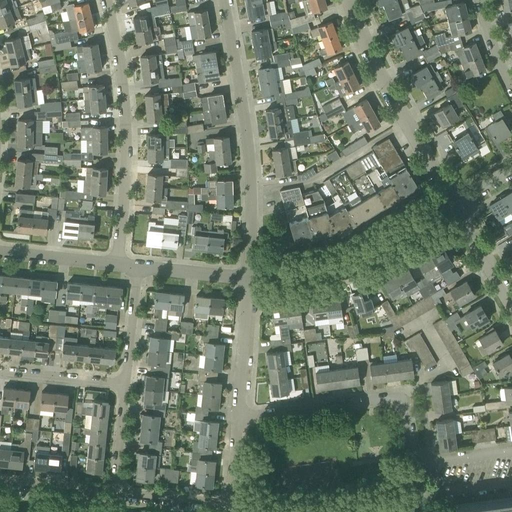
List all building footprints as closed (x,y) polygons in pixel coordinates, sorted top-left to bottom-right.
[(0,0),(0,14),(17,8),(17,7),(15,8),(12,0),(0,0)] [(305,13),(311,12),(326,8),(323,0),(301,0),(295,2),(295,3),(302,1),(305,13)] [(406,0),(394,0),(383,4),(389,19),(406,13),(409,19),(423,13),(423,12),(421,6),(420,5),(405,10),(403,4),(407,3),(406,0)] [(511,9),(511,0),(500,0),(503,11),(511,9)] [(62,8),(61,7),(60,2),(50,5),(52,11),(62,8)] [(248,18),(269,15),(270,14),(268,2),(261,3),(246,5),(248,18)] [(65,6),(69,20),(89,16),(87,3),(74,6),(73,4),(65,6)] [(435,10),(434,3),(421,6),(423,12),(435,10)] [(444,7),(447,22),(466,17),(463,3),(444,7)] [(168,8),(169,14),(186,11),(185,5),(176,7),(168,8)] [(17,8),(0,14),(0,27),(22,20),(17,8)] [(189,26),(208,22),(205,9),(187,13),(189,26)] [(287,12),(288,18),(288,20),(295,18),(294,11),(287,12)] [(271,15),(270,14),(269,15),(270,22),(288,18),(287,12),(276,14),(271,15)] [(26,20),(28,27),(44,21),(42,13),(36,15),(36,17),(26,20)] [(426,19),(423,13),(409,19),(411,25),(426,19)] [(147,15),(147,16),(144,16),(144,15),(139,16),(139,18),(132,19),(135,32),(148,29),(150,28),(156,27),(154,14),(147,15)] [(295,18),(288,20),(289,23),(290,28),(307,22),(305,15),(295,18)] [(69,20),(71,30),(72,33),(92,28),(89,16),(69,20)] [(470,31),(466,17),(447,22),(451,36),(470,31)] [(270,22),(271,28),(272,28),(283,26),(284,29),(290,28),(289,23),(288,20),(288,18),(270,22)] [(42,34),(47,33),(44,21),(28,27),(30,32),(40,29),(42,34)] [(210,35),(208,22),(189,26),(192,39),(198,38),(210,35)] [(310,29),(307,22),(290,28),(292,34),(310,29)] [(322,40),(336,35),(331,22),(310,30),(313,37),(319,34),(322,40)] [(137,44),(158,40),(158,41),(161,40),(159,27),(156,27),(150,28),(148,29),(135,32),(137,44)] [(414,30),(408,33),(406,28),(391,35),(396,46),(400,45),(417,37),(414,30)] [(253,45),(268,42),(265,29),(251,32),(253,45)] [(65,32),(55,34),(49,36),(51,45),(52,45),(70,41),(69,35),(72,34),(72,33),(71,30),(68,31),(68,32),(65,32)] [(448,44),(444,33),(433,36),(437,45),(438,47),(448,44)] [(4,42),(7,54),(21,51),(29,49),(31,48),(28,35),(25,36),(25,37),(4,42)] [(340,48),(336,35),(322,40),(324,47),(319,50),(321,55),(340,48)] [(421,35),(417,37),(400,45),(406,59),(418,54),(421,53),(424,59),(440,51),(438,47),(437,45),(426,50),(425,47),(426,47),(421,35)] [(175,45),(174,41),(174,37),(163,38),(164,46),(175,45)] [(192,41),(180,44),(179,40),(174,41),(175,45),(176,51),(182,49),(193,47),(192,41)] [(71,48),(70,41),(52,45),(53,51),(71,48)] [(276,41),(274,41),(268,42),(253,45),(256,58),(270,55),(269,50),(277,49),(276,41)] [(461,64),(479,57),(474,43),(455,51),(458,57),(461,64)] [(76,48),(77,53),(78,60),(99,57),(96,44),(76,48)] [(450,50),(448,44),(438,47),(440,51),(441,53),(450,50)] [(176,52),(176,51),(175,45),(164,46),(166,54),(176,52)] [(194,54),(193,47),(182,49),(183,55),(194,54)] [(29,49),(21,51),(7,54),(10,67),(32,61),(29,49)] [(440,53),(441,53),(440,51),(424,59),(427,64),(431,61),(432,62),(441,57),(440,53)] [(195,61),(196,69),(215,65),(213,52),(192,56),(193,61),(195,61)] [(274,62),(277,61),(289,59),(288,52),(273,55),(274,62)] [(141,70),(163,68),(161,55),(139,57),(141,70)] [(76,61),(77,67),(78,73),(101,69),(99,57),(78,60),(76,61)] [(277,61),(278,67),(280,67),(290,65),(301,63),(299,57),(289,59),(277,61)] [(479,57),(461,64),(464,71),(466,78),(485,70),(479,57)] [(321,64),(319,58),(302,66),(303,70),(304,72),(314,68),(321,64)] [(37,62),(39,68),(55,65),(54,59),(37,62)] [(346,61),(333,68),(339,80),(352,74),(346,61)] [(39,68),(40,74),(57,71),(55,65),(39,68)] [(215,65),(196,69),(195,69),(197,80),(198,83),(205,82),(205,80),(218,78),(215,65)] [(417,86),(420,84),(435,76),(429,65),(410,75),(417,86)] [(258,70),(260,84),(283,80),(280,67),(278,67),(272,68),(272,67),(258,70)] [(142,83),(164,80),(163,68),(141,70),(142,83)] [(304,72),(305,76),(306,79),(316,74),(314,68),(304,72)] [(66,82),(75,80),(77,80),(76,73),(66,74),(66,82)] [(358,87),(352,74),(339,80),(335,83),(327,86),(330,92),(337,89),(342,87),(345,93),(358,87)] [(435,76),(420,84),(428,98),(443,90),(435,76)] [(327,86),(335,83),(332,77),(325,81),(327,86)] [(15,93),(36,90),(35,78),(13,80),(15,93)] [(180,78),(171,79),(172,87),(181,86),(181,85),(180,78)] [(290,79),(283,80),(260,84),(262,97),(276,94),(277,99),(282,98),(283,100),(296,98),(311,95),(308,86),(307,86),(303,89),(295,91),(296,92),(292,92),(290,79)] [(75,80),(66,82),(62,82),(63,92),(78,90),(77,80),(75,80)] [(465,81),(454,86),(457,92),(467,87),(465,81)] [(194,83),(181,85),(181,86),(182,93),(195,90),(194,83)] [(83,87),(84,100),(104,98),(103,86),(83,87)] [(181,86),(172,87),(173,93),(179,92),(180,99),(183,98),(182,93),(181,86)] [(457,92),(454,86),(444,92),(447,98),(455,93),(457,92)] [(38,104),(36,90),(15,93),(16,105),(31,104),(31,105),(38,104)] [(455,93),(447,98),(445,99),(448,105),(435,113),(442,126),(456,118),(452,111),(462,105),(455,93)] [(168,106),(167,94),(144,97),(146,109),(166,107),(168,106)] [(201,103),(203,111),(223,108),(220,94),(199,98),(200,103),(201,103)] [(84,100),(84,107),(85,113),(105,111),(104,98),(84,100)] [(285,107),(285,106),(292,105),(298,104),(296,98),(283,100),(284,107),(285,107)] [(320,115),(342,104),(338,98),(317,109),(320,115)] [(372,112),(365,99),(347,110),(350,114),(355,112),(359,119),(372,112)] [(60,111),(60,102),(40,103),(40,112),(45,112),(60,111)] [(321,122),(345,110),(342,104),(320,115),(318,116),(321,122)] [(147,121),(167,119),(166,107),(146,109),(147,121)] [(285,107),(284,107),(264,111),(267,123),(288,120),(285,107)] [(223,108),(203,111),(204,118),(202,118),(203,124),(225,120),(223,108)] [(496,141),(509,133),(501,119),(503,118),(499,111),(491,115),(495,122),(487,127),(487,128),(484,130),(489,138),(491,137),(493,138),(494,138),(496,141)] [(356,137),(379,124),(372,112),(359,119),(354,122),(358,129),(353,132),(356,137)] [(185,126),(185,119),(173,119),(173,127),(185,126)] [(42,120),(40,120),(17,120),(17,133),(31,133),(42,133),(42,120)] [(289,133),(289,134),(292,133),(290,120),(288,120),(267,123),(269,136),(289,133)] [(186,134),(203,131),(201,123),(185,126),(186,133),(186,134)] [(81,140),(86,140),(106,140),(106,127),(82,128),(80,128),(81,140)] [(289,134),(290,140),(308,136),(307,131),(299,132),(292,133),(289,134)] [(451,142),(452,142),(461,158),(468,153),(470,156),(478,152),(467,132),(451,142)] [(17,145),(39,146),(42,146),(42,133),(31,133),(17,133),(17,145)] [(297,159),(295,146),(304,144),(304,145),(324,141),(323,134),(312,136),(308,136),(290,140),(284,141),(285,148),(271,150),(274,162),(297,159)] [(147,147),(169,147),(168,135),(167,135),(147,135),(147,147)] [(363,136),(341,150),(344,156),(367,142),(363,136)] [(214,143),(214,150),(228,149),(227,137),(205,138),(205,144),(214,143)] [(393,148),(388,139),(371,148),(374,152),(373,153),(376,158),(393,148)] [(106,140),(86,140),(87,147),(86,147),(86,153),(106,152),(106,140)] [(205,151),(204,143),(197,144),(197,152),(205,151)] [(44,147),(44,155),(57,156),(57,148),(44,147)] [(161,154),(161,148),(169,148),(169,147),(147,147),(147,161),(169,160),(169,154),(161,154)] [(416,186),(393,148),(376,158),(380,166),(384,172),(399,197),(416,186)] [(229,162),(228,149),(214,150),(214,151),(208,151),(209,159),(207,159),(208,163),(203,164),(204,173),(217,172),(216,163),(229,162)] [(334,151),(326,156),(331,163),(339,158),(334,151)] [(376,168),(380,166),(376,158),(373,153),(358,162),(384,206),(399,197),(384,172),(379,174),(376,168)] [(43,163),(58,164),(58,156),(57,156),(44,155),(43,163)] [(38,162),(37,161),(31,161),(31,160),(26,159),(26,161),(16,160),(15,173),(37,175),(38,162)] [(187,168),(187,159),(170,159),(171,168),(176,168),(187,168)] [(274,162),(276,175),(297,171),(295,159),(297,159),(274,162)] [(369,214),(384,206),(358,162),(343,170),(369,214)] [(90,173),(89,180),(105,182),(106,169),(86,167),(85,173),(90,173)] [(175,177),(187,177),(187,168),(176,168),(175,177)] [(296,175),(298,181),(305,180),(316,173),(313,168),(302,174),(296,175)] [(354,223),(369,214),(343,170),(328,179),(354,223)] [(36,180),(42,180),(43,175),(37,175),(15,173),(14,185),(35,187),(36,180)] [(145,187),(160,188),(160,180),(167,181),(167,175),(146,174),(145,187)] [(51,176),(50,181),(50,185),(59,186),(60,177),(51,176)] [(339,232),(354,223),(328,179),(323,182),(335,201),(325,208),(332,232),(338,230),(339,232)] [(105,182),(89,180),(77,180),(77,192),(104,194),(105,182)] [(201,194),(231,193),(231,180),(215,180),(215,181),(208,181),(208,188),(201,188),(201,194)] [(167,188),(160,188),(145,187),(144,200),(166,201),(167,188)] [(278,190),(279,191),(294,243),(313,237),(300,194),(298,187),(278,190)] [(325,208),(322,199),(317,189),(300,194),(313,237),(332,232),(325,208)] [(59,198),(74,199),(75,191),(60,190),(59,198)] [(511,191),(501,198),(509,212),(511,216),(511,191)] [(35,195),(15,193),(14,201),(34,203),(35,195)] [(231,206),(231,193),(201,194),(201,200),(216,200),(216,207),(231,206)] [(202,212),(202,204),(194,205),(194,194),(188,194),(187,211),(202,212)] [(498,219),(509,212),(501,198),(490,205),(498,219)] [(92,206),(93,201),(81,200),(80,209),(84,209),(89,210),(92,206)] [(170,201),(170,209),(187,210),(187,202),(170,201)] [(31,232),(33,211),(19,209),(18,216),(16,231),(31,232)] [(34,211),(33,211),(31,232),(45,233),(47,212),(41,211),(40,218),(33,218),(34,211)] [(77,237),(79,215),(70,214),(64,213),(61,235),(77,237)] [(94,217),(92,217),(87,216),(87,218),(79,217),(79,215),(77,237),(92,238),(94,217)] [(179,215),(177,225),(185,226),(186,223),(186,216),(179,215)] [(160,245),(162,225),(154,224),(154,222),(148,221),(146,244),(160,245)] [(511,222),(503,228),(508,236),(511,233),(511,222)] [(160,245),(175,247),(177,225),(163,224),(163,225),(162,225),(160,245)] [(206,250),(208,231),(201,231),(201,228),(194,227),(192,248),(206,250)] [(208,231),(206,250),(220,252),(222,230),(216,230),(216,232),(208,231)] [(430,256),(439,271),(451,263),(442,248),(430,256)] [(431,283),(443,277),(441,274),(439,271),(430,256),(417,263),(425,277),(420,280),(424,285),(430,296),(436,292),(431,283)] [(394,276),(403,290),(415,283),(407,269),(394,276)] [(447,285),(460,278),(457,272),(452,275),(448,269),(441,274),(443,277),(444,280),(447,285)] [(2,276),(0,290),(14,292),(15,277),(2,276)] [(390,297),(403,290),(394,276),(382,283),(390,297)] [(14,292),(22,292),(27,293),(28,278),(15,277),(14,292)] [(27,293),(28,293),(41,294),(42,280),(28,278),(27,293)] [(55,281),(42,280),(41,294),(40,301),(53,303),(55,281)] [(80,298),(81,284),(66,282),(64,304),(70,305),(71,298),(80,298)] [(458,304),(474,295),(467,282),(450,290),(458,304)] [(81,284),(80,298),(92,300),(94,285),(81,284)] [(94,285),(92,300),(106,301),(108,287),(94,285)] [(418,289),(424,299),(425,299),(430,296),(424,285),(418,289)] [(120,288),(108,287),(106,301),(114,302),(113,309),(118,309),(120,288)] [(430,296),(436,306),(441,303),(438,298),(445,294),(442,288),(436,292),(430,296)] [(166,332),(168,315),(168,308),(167,308),(168,293),(155,291),(154,315),(158,315),(158,319),(153,318),(152,330),(166,332)] [(356,312),(358,311),(371,307),(369,299),(367,300),(365,292),(351,295),(356,312)] [(182,294),(168,293),(167,308),(168,308),(168,315),(180,316),(182,294)] [(209,297),(195,296),(193,318),(206,319),(209,297)] [(430,309),(436,306),(430,296),(425,299),(430,309)] [(220,320),(222,298),(209,297),(206,319),(208,319),(208,312),(216,313),(215,320),(220,320)] [(325,300),(327,317),(328,317),(329,324),(343,322),(342,315),(341,315),(339,298),(325,300)] [(425,312),(430,309),(425,299),(424,299),(420,302),(425,312)] [(313,319),(327,317),(325,300),(311,302),(313,319)] [(394,316),(396,316),(387,300),(380,304),(389,319),(394,316)] [(425,312),(420,302),(415,305),(420,315),(425,312)] [(287,323),(288,323),(301,321),(299,304),(285,306),(287,323)] [(420,315),(415,305),(410,308),(415,318),(420,315)] [(273,325),(278,324),(281,339),(270,341),(271,346),(272,346),(290,343),(287,323),(285,306),(271,308),(273,325)] [(478,326),(488,320),(480,306),(464,315),(472,327),(477,324),(478,326)] [(415,318),(410,308),(405,311),(410,321),(415,318)] [(48,321),(58,322),(58,311),(49,310),(48,321)] [(65,323),(66,311),(58,311),(58,322),(65,323)] [(410,321),(405,311),(399,313),(405,324),(410,321)] [(443,320),(446,324),(449,329),(450,331),(457,327),(454,322),(460,318),(457,312),(443,320)] [(399,313),(396,316),(394,316),(400,327),(405,324),(399,313)] [(389,319),(395,329),(400,327),(394,316),(389,319)] [(443,320),(443,319),(432,325),(435,330),(446,324),(443,320)] [(114,329),(115,328),(115,322),(105,320),(104,328),(114,329)] [(28,340),(29,331),(29,322),(24,322),(23,330),(22,339),(21,353),(34,355),(35,341),(28,340)] [(205,336),(216,337),(217,326),(206,324),(205,336)] [(349,337),(355,336),(352,324),(346,326),(349,337)] [(438,335),(449,329),(446,324),(435,330),(438,335)] [(56,338),(57,325),(49,325),(48,337),(49,337),(56,338)] [(63,337),(64,337),(65,326),(57,325),(56,338),(63,339),(63,337)] [(310,341),(316,340),(321,339),(320,332),(315,333),(314,328),(308,329),(310,341)] [(90,337),(89,346),(87,361),(100,362),(102,348),(95,347),(96,329),(91,329),(90,337)] [(452,334),(450,331),(449,329),(438,335),(441,340),(452,334)] [(494,330),(479,339),(483,344),(477,347),(482,355),(492,350),(502,343),(494,330)] [(166,351),(167,339),(177,340),(178,333),(160,332),(160,338),(150,337),(149,350),(166,351)] [(419,346),(424,343),(418,333),(413,336),(419,346)] [(444,345),(455,339),(452,334),(441,340),(444,345)] [(0,336),(0,351),(8,352),(9,338),(0,336)] [(47,356),(49,342),(42,341),(43,336),(36,336),(35,341),(34,355),(47,356)] [(220,357),(221,344),(215,344),(216,337),(205,336),(201,336),(200,342),(203,342),(202,355),(205,355),(220,357)] [(413,336),(408,339),(414,349),(419,346),(413,336)] [(77,338),(64,337),(63,337),(63,339),(61,358),(75,359),(76,345),(77,338)] [(9,338),(8,352),(21,353),(22,339),(9,338)] [(402,342),(409,352),(414,349),(408,339),(402,342)] [(447,350),(458,344),(455,339),(444,345),(447,350)] [(290,350),(291,349),(290,343),(272,346),(272,352),(266,353),(268,367),(284,365),(282,350),(290,349),(290,350)] [(419,346),(414,349),(417,354),(427,348),(424,343),(419,346)] [(450,355),(461,349),(458,344),(447,350),(450,355)] [(76,345),(75,359),(87,361),(89,346),(76,345)] [(115,349),(102,348),(100,362),(114,363),(115,349)] [(430,353),(427,348),(417,354),(420,359),(430,353)] [(453,360),(464,354),(461,349),(450,355),(453,360)] [(164,364),(166,351),(149,350),(148,363),(157,364),(157,370),(168,371),(169,364),(164,364)] [(433,358),(430,353),(420,359),(423,364),(433,358)] [(456,365),(467,359),(464,354),(453,360),(456,365)] [(511,360),(508,354),(498,360),(492,363),(500,376),(505,373),(506,374),(507,373),(509,377),(511,374),(511,360)] [(209,376),(217,376),(217,370),(219,370),(220,357),(205,355),(203,368),(198,367),(197,374),(209,376)] [(425,369),(436,363),(433,358),(423,364),(425,369)] [(411,359),(397,361),(399,378),(413,376),(411,359)] [(462,377),(473,371),(472,368),(469,364),(470,364),(467,359),(456,365),(459,370),(458,370),(462,377)] [(385,380),(399,378),(397,361),(383,363),(385,380)] [(473,371),(475,374),(484,368),(487,366),(484,361),(472,368),(473,371)] [(371,382),(385,380),(383,363),(369,365),(371,382)] [(269,381),(286,379),(284,365),(268,367),(269,381)] [(343,369),(345,385),(359,383),(357,367),(343,369)] [(484,368),(475,374),(478,379),(487,374),(484,368)] [(329,370),(331,387),(345,385),(343,369),(329,370)] [(145,388),(161,390),(162,377),(168,378),(168,371),(157,370),(156,376),(146,376),(145,388)] [(317,389),(331,387),(329,370),(315,372),(317,389)] [(216,383),(217,376),(209,376),(197,374),(196,381),(200,382),(199,394),(202,394),(218,396),(219,383),(216,383)] [(288,393),(286,379),(269,381),(271,395),(288,393)] [(432,398),(449,395),(447,381),(430,383),(432,398)] [(8,414),(9,406),(15,407),(17,389),(3,388),(1,414),(8,414)] [(159,402),(161,390),(145,388),(144,401),(152,402),(152,409),(165,410),(166,403),(159,402)] [(30,391),(17,389),(15,407),(28,408),(30,391)] [(53,410),(55,393),(41,392),(40,409),(53,410)] [(68,394),(55,393),(53,410),(67,412),(68,394)] [(195,406),(195,414),(207,415),(208,408),(216,409),(218,396),(202,394),(201,407),(195,406)] [(451,409),(449,395),(432,398),(434,412),(451,409)] [(83,403),(76,402),(75,413),(81,414),(92,415),(107,417),(108,403),(101,402),(101,401),(93,400),(92,408),(82,407),(83,403)] [(485,411),(502,408),(501,401),(484,403),(484,405),(485,411)] [(157,429),(158,417),(164,417),(165,410),(152,409),(151,416),(143,415),(141,427),(157,429)] [(195,414),(194,420),(193,429),(195,429),(195,431),(196,431),(196,433),(200,433),(216,435),(217,422),(207,420),(207,415),(195,414)] [(107,417),(92,415),(90,429),(84,428),(84,429),(106,431),(107,417)] [(438,436),(454,433),(452,419),(436,421),(438,436)] [(157,429),(141,427),(140,440),(149,441),(148,448),(161,449),(162,442),(156,441),(157,429)] [(18,450),(11,449),(9,466),(22,468),(23,460),(29,460),(31,441),(32,430),(25,429),(24,440),(19,445),(18,450)] [(83,434),(90,435),(89,443),(104,445),(106,431),(84,429),(83,434)] [(63,433),(61,454),(62,454),(62,455),(68,455),(70,434),(63,433)] [(192,452),(211,454),(212,448),(214,448),(216,435),(200,433),(199,441),(193,441),(192,452)] [(456,448),(454,433),(438,436),(440,450),(456,448)] [(87,457),(103,459),(104,445),(89,443),(87,457)] [(50,447),(36,446),(34,469),(47,471),(49,453),(50,447)] [(0,465),(9,466),(11,449),(0,447),(0,465)] [(139,453),(138,466),(154,468),(159,468),(161,456),(161,449),(148,448),(148,454),(139,453)] [(211,460),(211,454),(192,452),(191,465),(198,466),(197,472),(213,474),(214,460),(211,460)] [(60,472),(62,455),(62,454),(61,454),(49,453),(47,471),(60,472)] [(102,473),(103,459),(87,457),(86,471),(102,473)] [(152,480),(154,468),(138,466),(136,478),(152,480)] [(165,469),(164,481),(171,481),(172,469),(165,469)] [(213,474),(197,472),(190,471),(189,484),(195,485),(212,487),(213,474)] [(511,511),(511,497),(455,505),(456,511),(511,511)]
